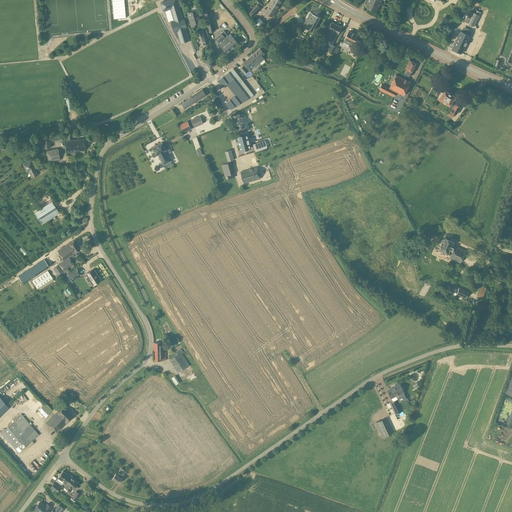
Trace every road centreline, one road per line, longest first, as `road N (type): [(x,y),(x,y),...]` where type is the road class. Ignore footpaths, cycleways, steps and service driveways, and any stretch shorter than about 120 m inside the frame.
road 1 (unclassified): [(63,456),(105,397),(145,360),(150,341),(93,237),(89,207),(101,151),(217,76),(254,37)]
road 2 (unclassified): [(63,456),(124,500),(176,504),(215,488),(390,370),(438,351),(511,345)]
road 3 (track): [(511,176),(461,347)]
